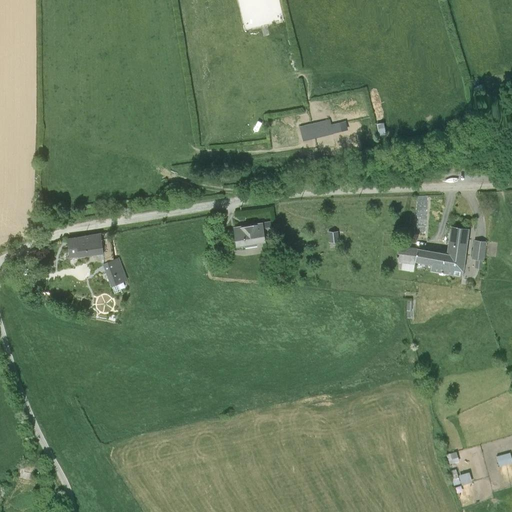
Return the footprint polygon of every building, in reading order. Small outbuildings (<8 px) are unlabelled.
[(329,118),(300,125),(304,139),(341,129),(339,121),(331,123),(329,118)] [(346,119),(339,121),(341,129),(348,128),(346,119)] [(266,241),(263,222),(233,226),(236,245),(266,241)] [(462,276),(469,230),(451,227),(445,252),(417,247),(415,262),(431,266),(431,272),(462,276)] [(331,241),(341,241),(340,229),(330,229),(331,241)] [(67,238),(69,256),(102,252),(100,234),(67,238)] [(487,241),(474,241),(472,258),(478,259),(478,266),(483,265),(487,241)] [(415,262),(417,247),(399,246),(398,259),(415,262)] [(120,259),(103,265),(112,287),(129,281),(120,259)] [(511,451),(498,455),(501,465),(511,462),(511,451)] [(464,484),(475,481),(471,471),(461,474),(464,484)]
